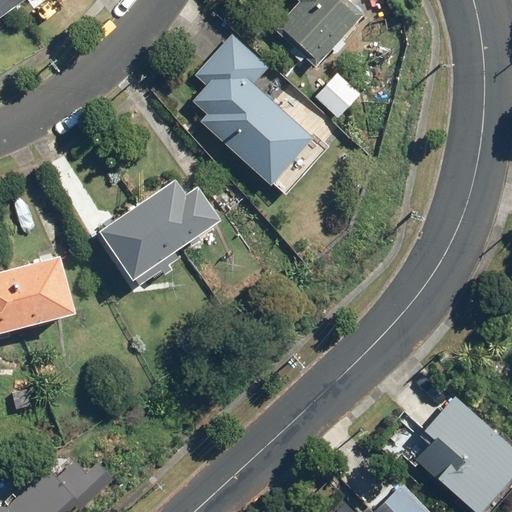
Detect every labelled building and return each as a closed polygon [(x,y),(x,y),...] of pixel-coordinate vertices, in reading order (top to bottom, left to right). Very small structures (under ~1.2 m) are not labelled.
[(0,0),(0,13),(18,0),(0,0)] [(295,0),(270,27),(310,66),(361,12),(347,0),(295,0)] [(203,113),(195,121),(266,184),(309,136),(250,84),(266,65),(229,33),(192,75),(202,84),(188,100),(203,113)] [(333,73),(311,97),(334,117),(356,93),(333,73)] [(169,179),(93,231),(126,279),(129,276),(134,284),(174,257),(168,249),(214,218),(191,185),(179,193),(169,179)] [(0,328),(68,311),(53,255),(0,269),(0,328)] [(416,459),(474,511),(477,511),(511,474),(511,449),(451,395),(421,428),(433,440),(416,459)] [(429,511),(400,483),(370,511),(429,511)]
